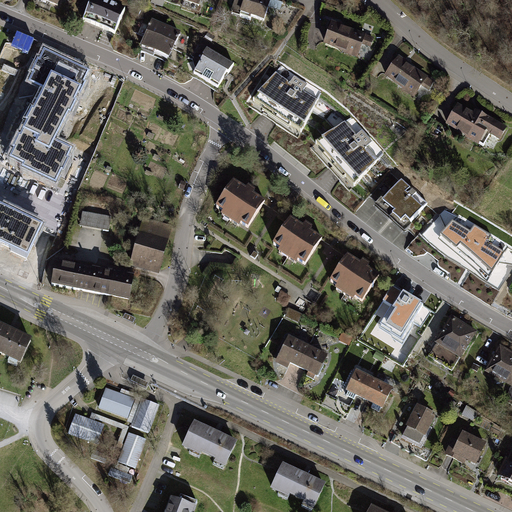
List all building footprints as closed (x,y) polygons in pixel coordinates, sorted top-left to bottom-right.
[(62,0),(37,0),(58,9),(62,0)] [(126,14),(94,0),(92,0),(83,22),(115,37),(126,14)] [(276,4),(265,0),(239,0),(235,13),(269,24),(276,4)] [(371,39),(336,26),(329,47),(364,59),(371,39)] [(178,40),(152,29),(141,55),(168,66),(178,40)] [(12,48),(30,55),(35,40),(18,34),(12,48)] [(235,67),(209,52),(195,77),(221,91),(235,67)] [(434,81),(402,59),(388,79),(420,101),(434,81)] [(54,84),(50,82),(12,162),(29,170),(39,175),(38,178),(55,187),(57,183),(61,174),(56,172),(59,166),(64,168),(70,155),(53,146),(74,102),(64,97),(71,83),(66,81),(70,74),(65,72),(60,70),(54,84)] [(288,84),(274,75),(252,102),(300,134),(316,101),(302,92),(306,86),(292,77),(288,84)] [(511,126),(463,100),(449,127),(486,147),(493,133),(505,139),(511,126)] [(354,137),(343,125),(316,146),(355,190),(377,161),(365,149),(371,143),(360,132),(354,137)] [(270,202),(235,181),(219,207),(253,229),(270,202)] [(432,205),(403,183),(377,214),(407,235),(432,205)] [(41,228),(0,208),(0,242),(5,245),(12,248),(11,250),(27,258),(41,228)] [(82,211),(80,226),(109,232),(112,217),(82,211)] [(486,283),(509,248),(457,216),(431,246),(443,257),(486,283)] [(310,267),(326,241),(293,221),(277,248),(310,267)] [(173,233),(143,223),(129,265),(160,275),(173,233)] [(363,304),(380,276),(352,258),(334,285),(363,304)] [(94,271),(56,265),(53,287),(132,301),(136,275),(95,267),(94,271)] [(382,328),(402,340),(423,306),(403,294),(382,328)] [(453,314),(434,343),(461,361),(480,332),(453,314)] [(31,343),(0,328),(0,356),(20,366),(31,343)] [(279,367),(290,373),(293,367),(310,375),(308,380),(321,386),(333,360),(292,341),(279,367)] [(511,388),(511,354),(498,347),(483,376),(511,390),(511,388)] [(389,413),(397,391),(361,373),(351,394),(389,413)] [(135,399),(107,389),(100,410),(128,420),(135,399)] [(162,404),(144,398),(133,426),(151,433),(162,404)] [(430,419),(432,416),(415,407),(403,430),(423,440),(433,421),(430,419)] [(106,425),(76,415),(69,437),(99,445),(106,425)] [(240,440),(194,419),(181,447),(227,466),(240,440)] [(474,468),(484,446),(460,433),(456,443),(450,441),(442,459),(462,467),(463,464),(474,468)] [(147,440),(129,434),(118,461),(136,468),(147,440)] [(505,460),(498,476),(511,482),(511,452),(507,461),(505,460)] [(313,511),(326,486),(283,465),(271,491),(312,511),(313,511)] [(130,485),(134,477),(113,468),(110,476),(130,485)] [(201,511),(205,505),(170,494),(161,511),(201,511)]
